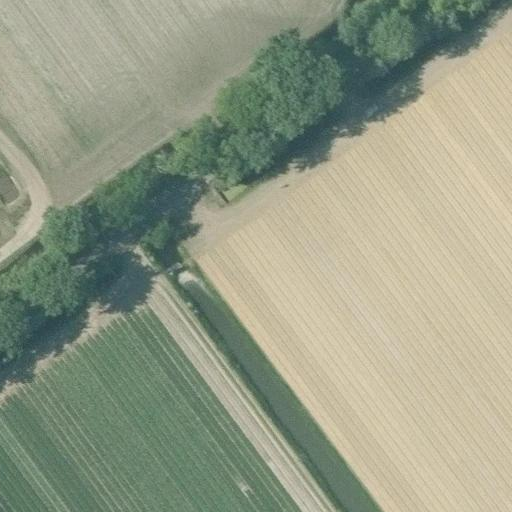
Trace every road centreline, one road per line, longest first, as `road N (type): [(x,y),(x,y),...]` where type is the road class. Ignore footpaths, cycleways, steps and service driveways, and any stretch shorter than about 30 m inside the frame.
road 1 (unclassified): [(0,322),(440,0)]
road 2 (track): [(0,251),(49,213),(0,148)]
